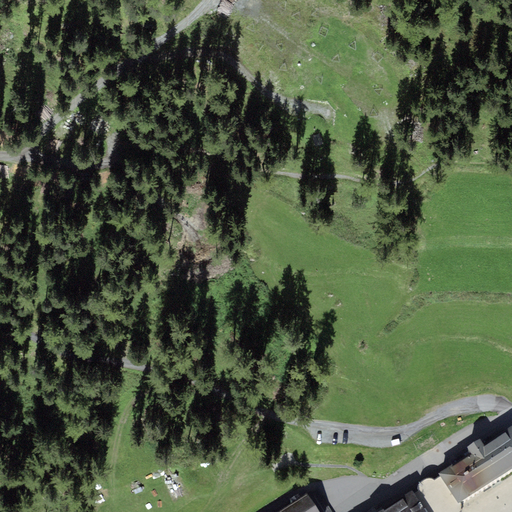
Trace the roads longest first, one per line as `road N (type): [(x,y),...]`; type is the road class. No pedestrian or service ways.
road 1 (track): [(506,408),(467,403),(409,429),(368,433),(284,421),(167,372),(43,344),(0,317)]
road 2 (track): [(206,0),(197,15),(66,108),(19,158),(0,154)]
road 3 (track): [(120,63),(225,57),(273,100),(317,112)]
